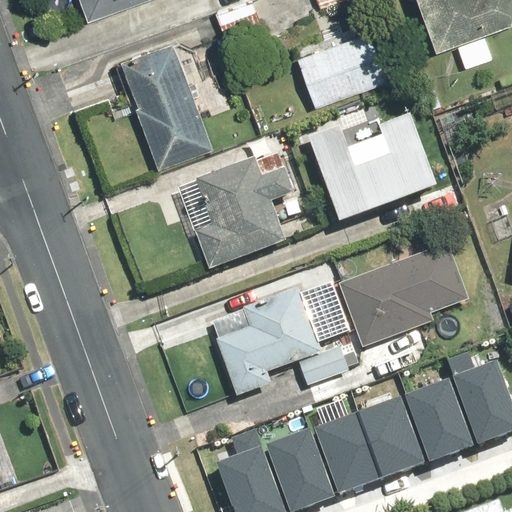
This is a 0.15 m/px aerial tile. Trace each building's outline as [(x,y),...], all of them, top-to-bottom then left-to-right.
[(77,0),(86,23),(147,0),(77,0)] [(314,0),(320,14),(356,0),(314,0)] [(511,0),(414,0),(434,51),(511,22),(511,0)] [(251,2),(214,14),(223,40),(260,27),(251,2)] [(368,31),(295,58),(314,109),(387,82),(368,31)] [(132,108),(157,171),(213,150),(172,43),(120,63),(136,107),(132,108)] [(339,128),(307,139),(337,227),(435,193),(408,117),(377,128),(386,156),(353,168),(339,128)] [(194,233),(208,273),(284,247),(269,204),(292,196),(284,172),(261,179),(254,160),(194,181),(210,228),(194,233)] [(337,286),(359,349),(433,323),(431,318),(469,304),(449,248),(337,286)] [(248,330),(215,342),(234,398),(269,386),(265,374),(320,355),(297,291),(241,310),(248,330)] [(511,431),(511,398),(499,361),(481,368),(474,347),(449,355),(479,442),(511,431)] [(451,378),(406,394),(431,462),(475,446),(451,378)] [(406,393),(362,409),(386,477),(430,461),(406,393)] [(362,409),(317,425),(341,493),(386,477),(362,409)] [(241,455),(223,461),(241,511),(289,511),(259,425),(233,434),(241,455)] [(313,427),(268,443),(293,510),(337,494),(313,427)] [(511,511),(511,510),(507,511),(506,511),(502,500),(466,511),(511,511)]
